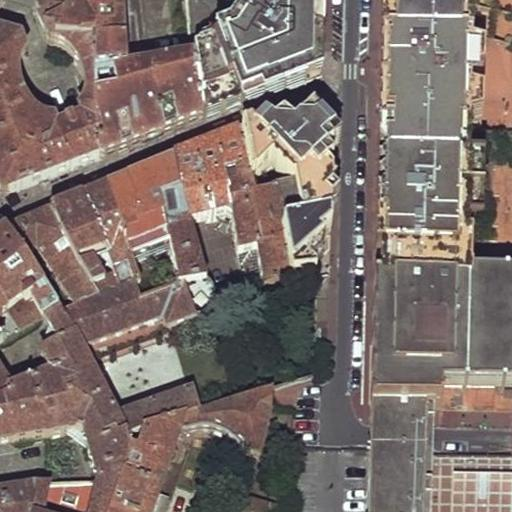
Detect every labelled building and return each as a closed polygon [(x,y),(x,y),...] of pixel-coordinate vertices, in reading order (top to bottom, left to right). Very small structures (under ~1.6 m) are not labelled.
[(0,0),(0,194),(2,200),(51,181),(100,162),(93,123),(94,52),(54,44),(63,15),(66,0),(0,0)] [(127,74),(121,0),(82,0),(85,9),(82,20),(63,15),(54,44),(94,52),(93,123),(100,162),(151,143),(203,123),(193,63),(127,74)] [(184,0),(193,63),(203,123),(311,81),(312,60),(315,0),(184,0)] [(381,0),(379,93),(379,98),(376,226),(371,426),(426,427),(426,413),(433,413),(433,410),(441,410),(441,388),(457,388),(460,269),(463,137),(464,95),(466,0),(381,0)] [(271,128),(237,140),(255,199),(289,191),(297,226),(279,231),(292,288),(315,283),(316,277),(308,266),(325,251),(321,246),(330,239),(332,146),(319,131),(310,130),(271,128)] [(206,153),(175,165),(184,199),(161,208),(182,292),(193,321),(213,313),(211,308),(213,300),(210,288),(203,285),(190,231),(224,222),(231,225),(237,260),(256,256),(262,296),(292,288),(279,231),(297,226),(289,191),(255,199),(237,140),(206,153)] [(139,179),(105,192),(136,288),(133,290),(139,307),(182,292),(161,208),(184,199),(175,165),(163,170),(139,179)] [(91,198),(78,203),(106,263),(112,282),(117,296),(133,290),(136,288),(105,192),(91,198)] [(63,209),(49,214),(72,257),(88,286),(100,302),(117,296),(112,282),(102,286),(95,269),(106,263),(78,203),(63,209)] [(4,237),(37,280),(49,272),(72,257),(49,214),(34,220),(19,226),(4,237)] [(0,308),(20,339),(43,325),(60,315),(37,280),(4,237),(0,239),(0,308)] [(0,451),(46,446),(83,438),(98,491),(117,491),(126,464),(120,442),(169,425),(195,415),(188,394),(116,420),(88,367),(166,337),(165,333),(193,321),(182,292),(139,307),(133,290),(117,296),(100,302),(88,286),(72,257),(49,272),(76,313),(63,319),(60,315),(43,325),(59,349),(41,358),(49,379),(11,396),(0,379),(0,451)] [(511,270),(460,269),(457,388),(511,390),(511,270)] [(0,351),(20,339),(0,308),(0,351)] [(169,425),(175,431),(182,434),(204,430),(226,438),(239,453),(241,455),(256,461),(274,393),(195,415),(169,425)] [(117,491),(110,511),(149,511),(175,431),(169,425),(120,442),(126,464),(117,491)] [(426,427),(371,426),(370,436),(370,451),(367,511),(424,511),(426,461),(426,437),(426,427)] [(511,511),(511,462),(460,461),(426,461),(424,511),(511,511)] [(0,496),(0,511),(31,511),(36,491),(0,496)] [(110,511),(117,491),(98,491),(36,491),(31,511),(110,511)] [(274,511),(233,499),(230,511),(274,511)]
